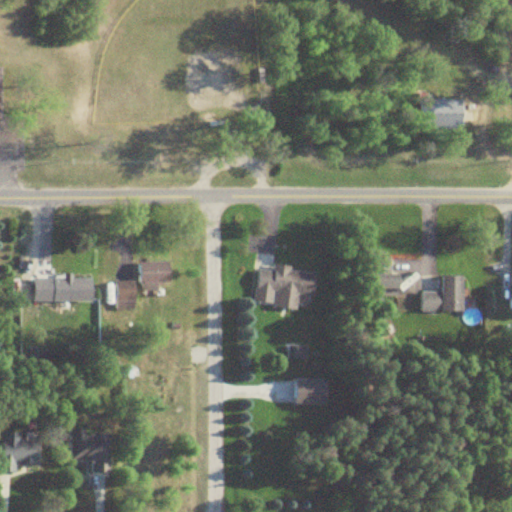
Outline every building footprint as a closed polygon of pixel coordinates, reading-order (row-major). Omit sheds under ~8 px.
[(398,271),(389,271),(389,258),(372,258),(372,294),(398,294),(398,271)] [(166,286),(166,260),(136,260),(136,286),(166,286)] [(311,295),(314,272),(288,269),(289,265),(270,263),(270,269),(256,267),(252,303),(294,308),(296,293),(311,295)] [(460,310),(460,274),(439,274),(439,291),(420,290),(419,310),(460,310)] [(30,300),(87,300),(87,277),(30,277),(30,300)] [(67,461),(87,461),(87,471),(106,471),(106,433),(81,433),(81,428),(67,428),(67,461)] [(17,439),(17,431),(0,430),(0,470),(13,471),(13,466),(35,466),(35,439),(17,439)]
